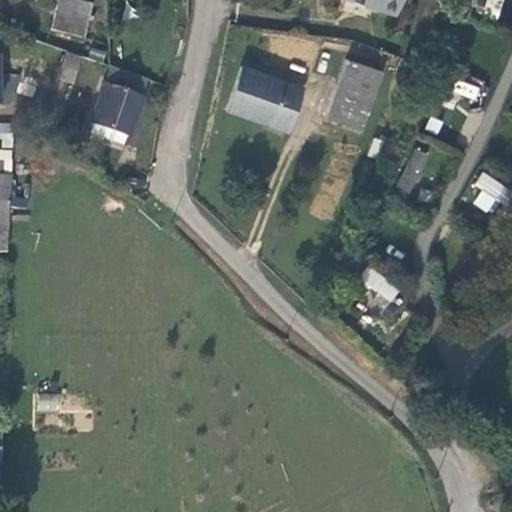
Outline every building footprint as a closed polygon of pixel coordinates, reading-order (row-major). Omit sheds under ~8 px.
[(90,6),(67,0),(57,0),(50,30),(82,38),(90,6)] [(398,0),(354,0),(376,6),(375,8),(394,13),(398,0)] [(500,19),(503,0),(486,0),(484,16),(500,19)] [(81,59),(66,53),(58,79),(73,84),(81,59)] [(325,117),(361,131),(382,73),(347,59),(325,117)] [(285,132),(301,88),(241,66),(225,110),(285,132)] [(93,124),(89,134),(123,145),(126,136),(129,137),(148,80),(110,67),(90,124),(93,124)] [(453,93),(476,100),(480,87),(457,79),(453,93)] [(0,170),(9,172),(13,123),(0,121),(0,170)] [(414,147),(393,190),(408,198),(429,154),(414,147)] [(0,253),(8,253),(11,175),(0,174),(0,253)] [(484,175),(470,202),(497,217),(511,189),(484,175)] [(359,284),(394,299),(400,284),(365,268),(359,284)]
